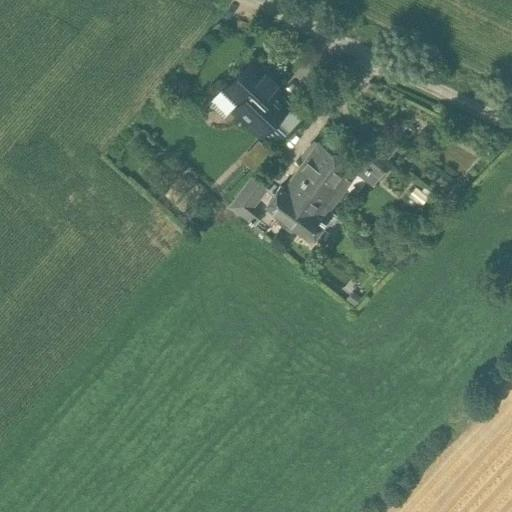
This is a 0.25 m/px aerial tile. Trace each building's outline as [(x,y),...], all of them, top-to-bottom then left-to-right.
[(234,108),(247,120),(275,91),(281,84),(254,58),(226,87),(241,101),(234,108)] [(275,91),(247,120),(261,134),(289,104),(275,91)] [(257,167),(272,150),(256,136),(241,154),(257,167)] [(318,141),(293,174),(304,183),(302,186),(312,194),(311,196),(327,208),(356,169),(318,141)] [(391,160),(370,144),(358,160),(379,176),(391,160)] [(255,172),(229,200),(240,211),(251,199),(266,182),(255,172)] [(279,187),(266,203),(312,238),(326,219),(321,216),(327,208),(311,196),(312,194),(302,186),(304,183),(293,174),(282,189),(279,187)] [(251,199),(240,211),(250,220),(261,209),(251,199)]
